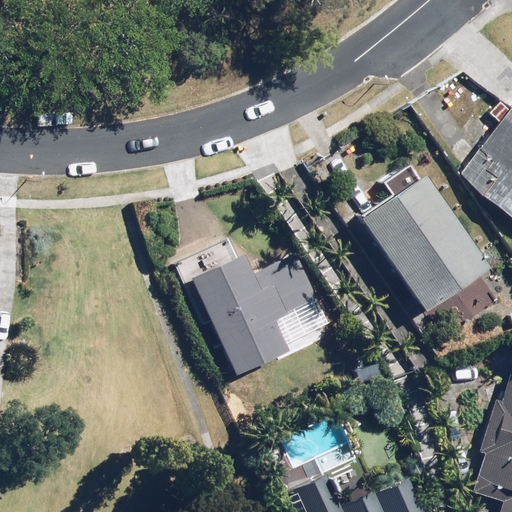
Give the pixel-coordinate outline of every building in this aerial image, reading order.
[(511,99),(452,178),(511,222),(511,99)] [(478,269),(412,179),(402,165),(379,181),(387,192),(345,222),(413,316),(478,269)] [(224,240),(170,262),(197,329),(202,328),(223,380),(278,358),(270,338),(315,320),(287,252),(237,272),(224,240)] [(511,511),(511,366),(506,365),(495,401),(486,398),(471,448),(479,451),(467,494),(496,503),(492,511),(511,511)] [(317,476),(285,491),(294,511),(414,511),(399,478),(333,509),(317,476)]
